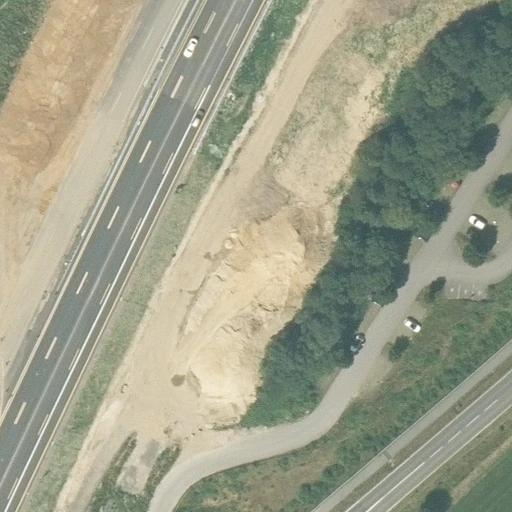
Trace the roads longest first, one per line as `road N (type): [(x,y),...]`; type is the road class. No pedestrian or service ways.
road 1 (motorway): [(0,456),(224,0)]
road 2 (motorway): [(166,0),(0,340)]
road 3 (tertiary): [(372,511),(511,389)]
